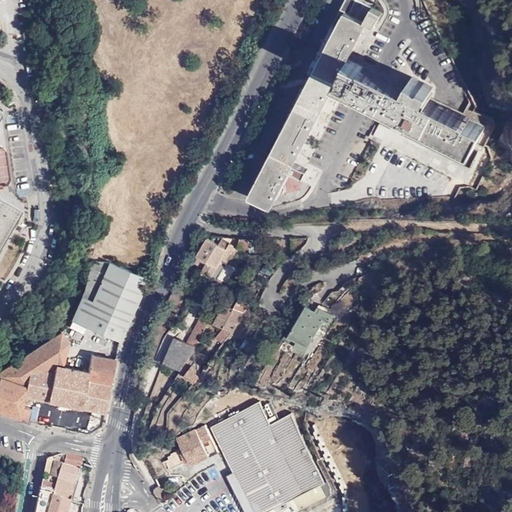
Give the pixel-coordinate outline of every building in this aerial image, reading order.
[(250,194),(270,204),(337,73),(341,64),(365,18),(375,23),(382,9),(372,3),(372,5),(363,0),(344,0),(333,23),(336,25),(250,194)] [(337,73),(475,143),(485,123),(470,115),(468,118),(430,99),(432,94),(435,88),(431,86),(433,82),(413,71),(408,81),(405,86),(363,65),(365,62),(347,52),(341,64),(337,73)] [(366,60),(365,62),(363,65),(405,86),(408,81),(366,60)] [(468,118),(470,115),(470,113),(432,94),(430,99),(468,118)] [(0,245),(7,234),(21,211),(0,197),(0,115),(3,111),(0,109),(0,245)] [(469,168),(380,122),(373,136),(462,181),(469,168)] [(230,243),(234,237),(223,236),(218,244),(207,237),(196,257),(206,262),(201,271),(211,277),(222,257),(229,261),(237,246),(230,243)] [(275,238),(239,237),(239,248),(250,249),(249,253),(274,254),(275,238)] [(104,275),(110,262),(93,261),(88,278),(95,280),(99,274),(104,275)] [(130,316),(142,290),(147,277),(110,262),(104,275),(99,274),(95,280),(88,278),(87,284),(80,300),(71,318),(120,339),(130,316)] [(216,275),(224,281),(234,270),(226,264),(216,275)] [(361,286),(376,283),(374,273),(359,276),(361,286)] [(249,302),(231,292),(214,323),(233,333),(249,302)] [(295,344),(306,351),(324,320),(329,323),(334,314),(318,305),(315,310),(306,304),(287,336),(297,341),(295,344)] [(174,337),(163,362),(181,370),(192,345),(194,345),(206,324),(198,319),(186,342),(174,337)] [(68,342),(60,329),(26,352),(0,368),(0,410),(19,418),(22,407),(25,393),(31,365),(54,371),(56,362),(63,364),(68,342)] [(111,383),(116,357),(92,354),(88,370),(87,377),(111,383)] [(105,412),(111,383),(87,377),(88,370),(63,364),(56,362),(54,371),(31,365),(25,393),(105,412)] [(190,368),(185,374),(194,382),(200,376),(190,368)] [(259,403),(212,426),(228,458),(234,471),(228,474),(246,511),(297,511),(331,495),(331,488),(328,481),(324,482),(290,414),(270,424),(259,403)] [(22,407),(19,418),(25,420),(28,420),(30,410),(22,407)] [(35,415),(34,422),(43,424),(44,417),(35,415)] [(202,425),(215,453),(218,451),(205,424),(202,425)] [(170,468),(177,466),(176,465),(189,460),(191,464),(215,453),(202,425),(178,437),(185,451),(180,454),(178,449),(172,453),(172,454),(169,456),(170,458),(166,460),(170,468)] [(77,458),(67,456),(66,461),(76,464),(77,458)] [(189,460),(176,465),(177,466),(179,470),(191,464),(189,460)] [(39,488),(49,492),(52,493),(69,500),(77,471),(53,464),(49,478),(56,480),(54,487),(40,483),(39,488)] [(49,493),(39,490),(34,511),(65,511),(66,509),(68,502),(51,497),(52,493),(49,492),(49,493)] [(69,500),(52,493),(51,497),(68,502),(69,500)]
